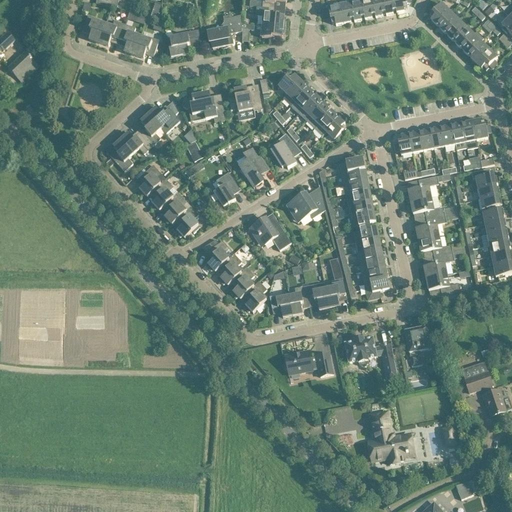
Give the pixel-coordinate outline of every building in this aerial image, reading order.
[(99,0),(98,6),(117,10),(119,0),(99,0)] [(288,2),(288,0),(265,0),(266,3),(263,3),(262,9),(275,10),(276,3),(287,4),(287,2),(288,2)] [(386,15),(382,0),(374,0),(372,1),(375,17),(375,19),(382,18),(382,16),(386,15)] [(396,13),(393,0),(382,0),(386,15),(386,17),(393,16),(392,14),(396,13)] [(393,0),(396,13),(397,15),(405,13),(405,11),(408,11),(407,5),(411,4),(409,0),(393,0)] [(375,17),(372,1),(361,3),(365,19),(364,19),(365,21),(371,20),(371,18),(375,17)] [(464,1),(460,5),(468,9),(470,4),(464,1)] [(365,19),(361,3),(351,5),(354,21),(354,22),(354,24),(361,22),(360,20),(364,19),(365,19)] [(354,21),(351,5),(340,7),(344,26),(350,24),(350,22),(354,22),(354,21)] [(194,8),(188,6),(185,20),(190,22),(194,8)] [(439,26),(450,14),(442,6),(439,9),(436,7),(432,11),(434,14),(430,18),(433,21),(431,22),(438,28),(439,26)] [(344,26),(340,7),(329,9),(330,14),(326,15),(328,21),(331,20),(332,26),(336,25),(336,27),(344,26)] [(274,18),(275,10),(262,9),(262,16),(264,16),(263,27),(285,30),(286,22),(285,21),(285,19),(274,18)] [(472,13),(477,18),(480,14),(475,9),(472,13)] [(447,34),(458,21),(450,14),(439,26),(442,29),(441,31),(445,35),(447,34)] [(485,19),(480,14),(477,18),(482,23),(485,19)] [(243,34),(243,31),(243,17),(233,19),(232,17),(223,19),(226,30),(208,34),(210,46),(212,45),(213,51),(233,47),(232,39),(230,40),(229,36),(243,34)] [(99,45),(105,27),(98,25),(100,21),(89,18),(83,32),(92,35),(89,41),(99,45)] [(511,21),(510,19),(502,27),(504,29),(502,31),(507,36),(509,34),(511,37),(511,21)] [(454,41),(466,29),(458,21),(447,34),(450,37),(448,38),(453,43),(455,41),(454,41)] [(119,45),(125,26),(115,23),(112,30),(105,27),(99,45),(109,48),(111,42),(119,45)] [(487,28),(492,33),(496,29),(491,24),(487,28)] [(134,57),(140,39),(134,37),(136,30),(125,26),(119,45),(127,48),(125,54),(134,57)] [(284,38),(285,30),(263,27),(262,40),(272,41),(272,39),(283,40),(283,37),(284,38)] [(462,49),(474,36),(466,29),(454,41),(455,41),(458,44),(456,46),(461,50),(462,49)] [(501,34),(496,29),(492,33),(497,38),(501,34)] [(172,51),(170,51),(171,60),(190,56),(188,51),(191,50),(189,41),(200,39),(199,32),(178,36),(179,39),(170,40),(172,51)] [(7,34),(0,40),(0,62),(0,61),(0,52),(1,51),(3,53),(14,42),(7,34)] [(482,44),(474,36),(462,49),(465,52),(464,53),(469,58),(470,56),(482,44)] [(511,44),(504,37),(499,41),(508,50),(511,46),(511,44)] [(147,42),(140,39),(134,57),(144,61),(146,54),(154,57),(159,42),(149,38),(147,42)] [(476,65),(489,51),(482,44),(470,56),(473,59),(472,61),(476,65)] [(498,60),(489,51),(476,65),(482,71),(483,69),(486,72),(490,68),(492,70),(497,66),(494,63),(498,60)] [(25,54),(7,70),(16,79),(33,63),(25,54)] [(288,97),(301,83),(295,77),(293,79),(291,76),(287,80),(284,78),(280,82),(283,85),(279,89),(288,97)] [(267,81),(260,83),(263,95),(269,94),(267,81)] [(307,92),(304,89),(305,87),(301,83),(288,97),(283,101),(291,109),(307,92)] [(236,99),(228,101),(231,112),(238,111),(239,114),(253,112),(254,113),(263,112),(260,95),(248,97),(246,87),(240,89),(240,91),(234,92),(236,99)] [(315,99),(312,96),(313,95),(308,90),(307,92),(291,109),(299,116),(315,99)] [(226,122),(222,99),(211,101),(210,95),(192,98),(193,101),(186,102),(185,102),(185,103),(184,104),(183,104),(183,105),(183,106),(183,107),(183,108),(184,109),(185,110),(186,110),(186,111),(187,111),(188,111),(191,124),(217,119),(218,124),(226,122)] [(323,107),(322,107),(319,104),(321,102),(316,98),(315,99),(299,116),(307,123),(323,107)] [(330,114),(327,111),(329,110),(324,105),(322,107),(323,107),(307,123),(315,131),(330,114)] [(156,110),(149,117),(161,131),(167,126),(172,131),(180,123),(167,109),(161,115),(156,110)] [(273,116),(278,122),(282,118),(277,113),(273,116)] [(338,122),(335,119),(336,117),(332,113),(330,114),(315,131),(322,138),(326,134),(338,122)] [(156,136),(161,131),(149,117),(141,124),(146,129),(140,134),(153,149),(161,141),(156,136)] [(286,124),(282,118),(278,122),(282,127),(286,124)] [(345,126),(340,120),(339,120),(338,122),(326,134),(335,142),(338,139),(341,141),(345,137),(343,134),(347,130),(344,127),(345,126)] [(481,122),(473,124),(477,142),(488,140),(487,135),(491,135),(489,128),(486,129),(485,123),(481,124),(481,122)] [(478,149),(477,142),(473,124),(467,125),(467,127),(463,128),(467,150),(467,151),(478,149)] [(463,128),(463,126),(456,127),(457,129),(453,130),(452,130),(455,147),(457,152),(467,150),(463,128)] [(452,130),(453,130),(452,128),(446,129),(446,131),(442,132),(445,149),(455,147),(452,130)] [(287,133),(292,138),(296,135),(291,130),(287,133)] [(442,132),(442,130),(435,131),(435,134),(431,134),(434,151),(445,149),(442,132)] [(431,134),(431,132),(424,134),(425,136),(421,137),(420,137),(424,153),(434,151),(431,134)] [(153,149),(140,134),(133,140),(129,135),(121,142),(134,156),(139,151),(144,156),(153,149)] [(420,137),(421,137),(420,134),(414,136),(414,138),(410,139),(413,155),(424,153),(420,137)] [(300,140),(296,135),(292,138),(296,144),(300,140)] [(282,146),(272,152),(282,169),(286,167),(288,171),(297,165),(293,159),(300,153),(286,136),(278,142),(282,146)] [(410,139),(410,137),(401,138),(402,140),(398,141),(399,147),(396,147),(397,153),(401,153),(402,158),(413,155),(410,139)] [(134,156),(121,142),(114,149),(118,154),(112,160),(125,174),(133,166),(129,161),(134,156)] [(187,149),(191,157),(200,153),(196,144),(187,149)] [(301,150),(305,155),(309,152),(305,146),(301,150)] [(256,190),(258,190),(259,190),(260,190),(261,189),(262,188),(263,187),(263,186),(262,185),(264,184),(259,176),(267,171),(260,159),(258,161),(252,152),(245,157),(249,163),(240,168),(242,171),(241,173),(246,178),(247,178),(254,190),(256,189),(256,190)] [(314,157),(309,152),(305,155),(310,160),(314,157)] [(340,166),(343,177),(366,172),(363,160),(346,164),(346,165),(340,166)] [(493,160),(481,163),(482,170),(495,167),(493,160)] [(145,197),(147,199),(152,195),(152,194),(161,186),(156,181),(161,176),(154,167),(138,182),(140,181),(145,187),(138,193),(143,198),(145,197)] [(185,174),(189,180),(194,176),(191,171),(185,174)] [(476,180),(478,191),(496,187),(496,188),(498,187),(497,180),(495,180),(494,176),(491,177),(490,171),(472,175),(473,181),(476,180)] [(368,182),(366,172),(343,177),(345,187),(368,182)] [(417,173),(404,175),(405,182),(418,179),(417,173)] [(219,191),(214,194),(224,209),(228,206),(229,207),(236,202),(232,196),(240,191),(229,175),(216,183),(221,189),(220,190),(219,189),(218,190),(219,191)] [(432,200),(429,189),(439,187),(437,179),(419,182),(420,190),(409,192),(411,204),(432,200)] [(174,200),(173,200),(169,194),(174,190),(166,181),(161,186),(152,194),(152,195),(158,201),(151,207),(156,212),(158,210),(160,213),(165,208),(174,200)] [(370,193),(368,182),(345,187),(347,197),(370,193)] [(497,191),(496,188),(496,187),(478,191),(480,201),(498,198),(499,198),(500,198),(499,190),(497,191)] [(326,213),(321,193),(310,201),(308,197),(303,200),(302,199),(288,208),(293,217),(295,215),(300,223),(310,217),(313,221),(326,213)] [(372,203),(370,193),(347,197),(349,208),(372,203)] [(186,203),(179,195),(173,200),(174,200),(165,208),(170,214),(164,220),(169,226),(170,224),(173,227),(177,222),(186,214),(186,213),(181,208),(186,203)] [(499,201),(499,198),(498,198),(480,201),(475,202),(478,213),(503,208),(501,201),(499,201)] [(434,211),(432,200),(411,204),(411,205),(413,204),(415,213),(413,213),(413,216),(425,214),(426,221),(445,217),(451,216),(458,215),(457,209),(444,211),(444,209),(434,211)] [(374,213),(372,203),(349,208),(351,218),(374,213)] [(199,217),(191,209),(191,208),(186,213),(186,214),(177,222),(183,228),(176,234),(181,239),(183,238),(185,240),(192,234),(194,235),(200,229),(194,222),(199,217)] [(483,215),(485,226),(504,223),(503,222),(503,219),(505,219),(503,211),(483,215)] [(371,228),(370,225),(376,224),(374,213),(351,218),(353,229),(359,227),(360,230),(371,228)] [(439,238),(437,227),(447,225),(445,217),(426,221),(428,228),(416,230),(419,243),(439,238)] [(262,223),(250,231),(257,240),(260,238),(265,247),(273,242),(280,253),(292,245),(277,223),(271,227),(267,221),(262,225),(262,223)] [(507,229),(506,222),(505,222),(503,222),(504,223),(485,226),(487,237),(506,233),(505,230),(507,229)] [(371,230),(371,228),(360,230),(360,233),(354,234),(356,245),(379,240),(377,229),(371,230)] [(509,240),(508,233),(508,232),(506,233),(487,237),(490,248),(508,244),(508,243),(507,240),(509,240)] [(434,259),(453,256),(451,248),(442,250),(439,238),(419,243),(421,255),(433,252),(434,259)] [(382,250),(379,240),(356,245),(358,255),(382,250)] [(213,271),(215,274),(216,274),(221,270),(220,269),(229,261),(224,256),(230,251),(223,243),(207,254),(213,262),(207,268),(212,273),(213,271)] [(511,251),(510,243),(508,243),(508,244),(490,248),(492,258),(510,254),(509,251),(511,251)] [(384,260),(382,250),(358,255),(360,265),(384,260)] [(511,261),(511,254),(510,254),(492,258),(494,269),(511,265),(511,264),(511,262),(511,261)] [(242,264),(235,256),(234,256),(229,261),(220,269),(221,270),(226,275),(219,281),(224,287),(226,285),(228,288),(233,283),(242,275),(242,274),(237,269),(242,264)] [(447,277),(445,265),(455,263),(453,256),(434,259),(436,267),(424,269),(427,281),(447,277)] [(258,260),(254,264),(257,268),(262,264),(258,260)] [(338,260),(330,263),(333,273),(341,271),(338,260)] [(386,271),(384,260),(360,265),(363,275),(386,271)] [(511,265),(494,269),(496,280),(499,279),(499,281),(506,280),(506,278),(511,276),(511,265)] [(255,278),(247,270),(242,274),(242,275),(233,283),(238,289),(232,295),(237,301),(239,299),(241,301),(246,297),(245,297),(254,288),(249,283),(255,278)] [(388,281),(386,271),(363,275),(365,286),(388,281)] [(450,288),(447,277),(427,281),(429,281),(431,289),(428,290),(429,293),(441,291),(442,298),(461,294),(462,299),(474,296),(473,290),(461,293),(459,286),(450,288)] [(347,300),(343,281),(332,283),(333,290),(326,291),(330,310),(340,308),(338,302),(347,300)] [(390,292),(388,281),(365,286),(368,302),(382,299),(381,294),(390,292)] [(267,292),(260,284),(259,283),(254,288),(245,297),(246,297),(251,303),(244,309),(249,314),(251,313),(253,315),(267,302),(262,297),(267,292)] [(330,310),(326,291),(319,293),(317,286),(306,288),(310,307),(318,306),(319,312),(330,310)] [(478,295),(492,292),(490,286),(477,289),(478,295)] [(310,307),(306,288),(295,291),(297,298),(289,299),(293,317),(303,315),(302,309),(310,307)] [(293,317),(289,299),(282,301),(282,297),(270,299),(273,315),(282,313),(283,320),(293,317)] [(432,351),(428,329),(405,334),(412,369),(422,367),(419,353),(432,351)] [(354,344),(346,346),(349,364),(358,363),(359,365),(360,367),(362,368),(365,368),(367,367),(368,365),(368,363),(369,363),(368,361),(377,359),(377,358),(383,357),(388,382),(398,380),(390,344),(380,347),(381,349),(375,350),(373,340),(364,342),(364,340),(354,342),(354,344)] [(286,363),(285,365),(286,371),(288,372),(289,377),(290,377),(289,376),(301,373),(301,375),(313,372),(312,369),(318,368),(321,379),(334,376),(329,356),(316,358),(316,359),(311,360),(309,353),(299,355),(299,356),(295,357),(295,356),(285,358),(286,363)] [(462,371),(465,382),(470,395),(484,391),(485,396),(483,397),(486,404),(487,404),(491,418),(498,416),(511,411),(506,413),(502,401),(503,400),(500,391),(494,394),(492,388),(493,388),(485,364),(462,371)] [(370,450),(372,463),(388,460),(390,467),(404,464),(402,456),(406,455),(406,456),(409,455),(409,454),(414,453),(411,437),(396,440),(395,437),(392,437),(387,415),(372,418),(376,444),(373,444),(374,449),(370,450)] [(445,448),(457,445),(454,429),(442,431),(445,448)] [(468,483),(456,488),(462,502),(474,497),(468,483)]
